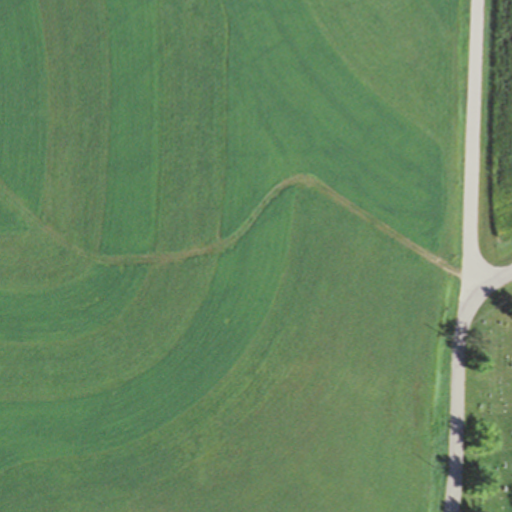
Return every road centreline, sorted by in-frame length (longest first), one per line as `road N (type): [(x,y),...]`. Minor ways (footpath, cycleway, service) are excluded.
road 1 (residential): [(469,295),(477,0)]
road 2 (residential): [(511,268),(469,295),(448,511)]
